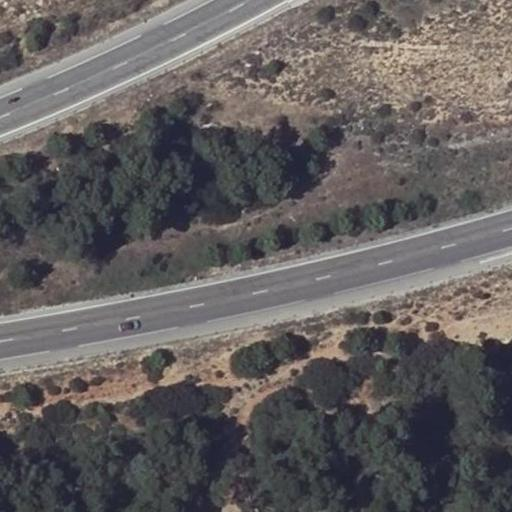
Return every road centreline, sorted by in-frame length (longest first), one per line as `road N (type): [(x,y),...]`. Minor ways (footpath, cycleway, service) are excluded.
road 1 (trunk): [(0,342),(270,292),(511,231)]
road 2 (trunk): [(250,0),(0,113)]
